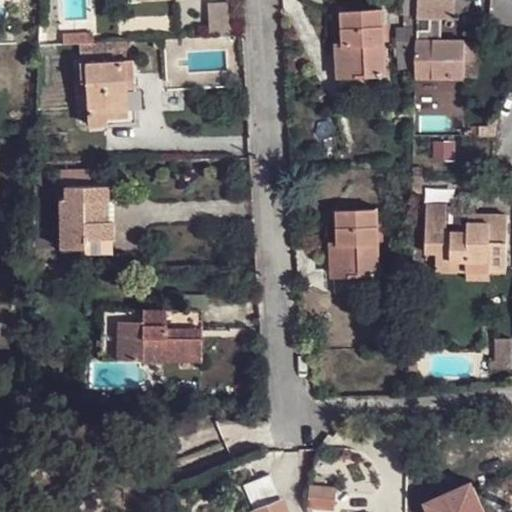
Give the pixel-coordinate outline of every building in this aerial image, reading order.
[(235,19),(232,0),(206,0),(209,21),(235,19)] [(419,0),(405,0),(405,14),(419,14),(419,0)] [(457,0),(419,0),(419,14),(419,26),(418,67),(418,78),(466,78),(466,42),(467,40),(444,40),(444,18),(456,19),(457,0)] [(383,8),(344,11),(345,45),(357,45),(359,75),(387,73),(383,8)] [(418,67),(419,26),(400,28),(403,68),(418,67)] [(64,31),(65,41),(82,39),(96,37),(95,27),(64,31)] [(83,61),(133,58),(132,35),(96,37),(82,39),(83,61)] [(479,41),(466,42),(466,78),(479,78),(479,41)] [(345,94),(359,75),(357,45),(345,45),(341,45),(345,94)] [(133,58),(83,61),(82,61),(83,77),(81,78),(81,89),(89,89),(91,123),(108,122),(108,116),(130,115),(128,85),(135,84),(133,58)] [(359,75),(345,94),(389,91),(387,73),(359,75)] [(130,115),(108,116),(108,122),(137,120),(135,84),(128,85),(130,115)] [(457,140),(437,140),(438,159),(457,159),(457,140)] [(64,244),(88,244),(88,236),(119,235),(119,217),(109,216),(110,197),(114,197),(113,182),(93,183),(92,169),(62,170),(62,184),(69,184),(69,194),(61,194),(64,244)] [(414,192),(424,192),(425,174),(414,173),(414,192)] [(119,217),(118,196),(110,197),(109,216),(119,217)] [(429,204),(427,250),(454,252),(453,259),(468,260),(468,270),(467,277),(490,279),(492,271),(493,260),(511,260),(511,230),(511,213),(494,212),(493,222),(472,221),(471,231),(450,229),(451,204),(429,204)] [(379,208),(339,210),(340,243),(351,244),(353,274),(381,273),(379,208)] [(494,212),(472,211),(472,221),(493,222),(494,212)] [(120,248),(119,235),(88,236),(88,244),(64,244),(64,249),(120,248)] [(337,293),(353,274),(351,244),(340,243),(335,244),(337,293)] [(437,258),(437,269),(468,270),(468,260),(453,259),(454,252),(427,250),(427,257),(437,258)] [(492,271),(508,272),(511,260),(493,260),(492,271)] [(353,274),(337,293),(382,291),(381,273),(353,274)] [(408,337),(410,294),(392,294),(391,315),(393,315),(393,336),(408,337)] [(102,308),(102,357),(202,361),(202,309),(102,308)] [(510,369),(510,339),(494,339),(494,361),(489,361),(489,369),(510,369)] [(0,393),(0,403),(33,404),(33,394),(0,393)] [(242,483),(253,507),(279,496),(268,472),(242,483)] [(482,511),(468,483),(429,502),(434,511),(482,511)] [(310,486),(308,509),(335,511),(337,489),(310,486)] [(284,511),(279,496),(253,507),(254,511),(284,511)] [(434,511),(429,502),(422,506),(425,511),(434,511)]
